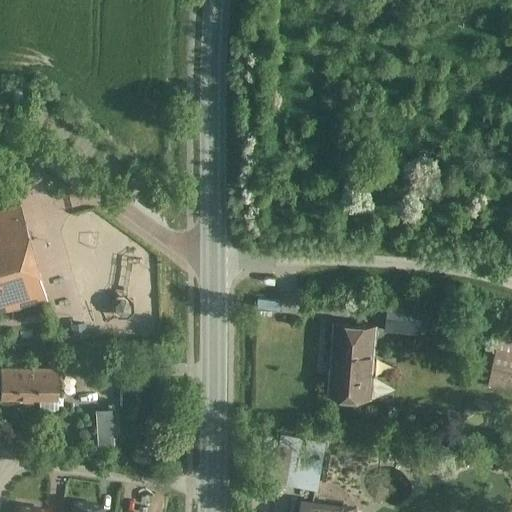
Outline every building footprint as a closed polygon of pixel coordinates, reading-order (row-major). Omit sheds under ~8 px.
[(0,315),(48,303),(19,193),(0,198),(0,315)] [(392,301),(392,328),(422,329),(423,302),(392,301)] [(370,318),(334,318),(333,401),(369,401),(370,318)] [(511,347),(503,346),(495,388),(511,391),(511,347)] [(57,372),(0,370),(0,398),(57,400),(57,372)] [(112,448),(109,413),(89,415),(92,449),(112,448)] [(285,482),(290,445),(275,443),(270,480),(285,482)] [(361,511),(362,505),(290,498),(288,511),(361,511)] [(103,511),(104,502),(71,499),(69,511),(103,511)]
